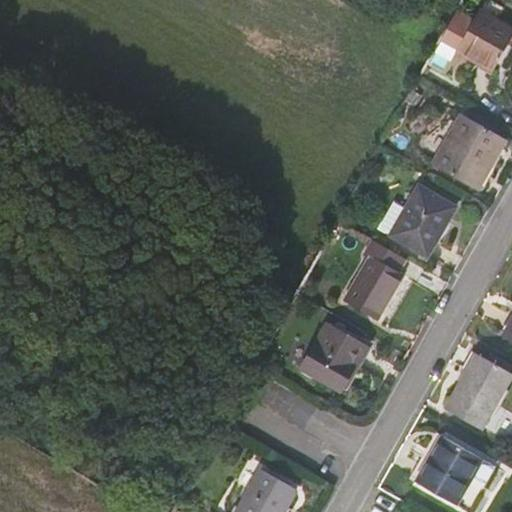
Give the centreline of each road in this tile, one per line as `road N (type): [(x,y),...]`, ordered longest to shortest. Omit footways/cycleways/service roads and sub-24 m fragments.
road 1 (residential): [(367,461),(511,202)]
road 2 (residential): [(367,461),(253,397)]
